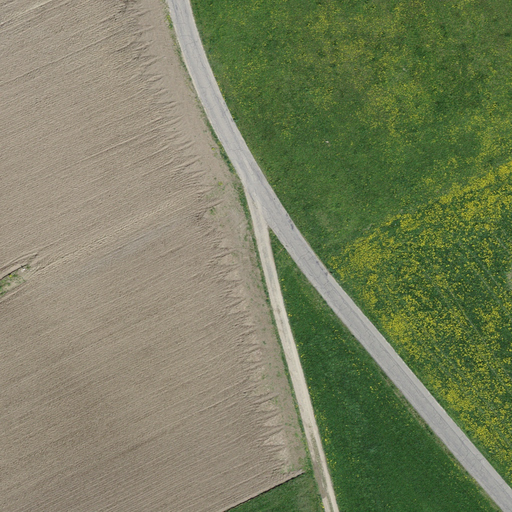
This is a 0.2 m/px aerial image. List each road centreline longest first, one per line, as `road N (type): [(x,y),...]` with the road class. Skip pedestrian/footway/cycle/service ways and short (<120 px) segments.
road 1 (unclassified): [(511,504),(321,279),(226,128),(178,0)]
road 2 (track): [(334,511),(253,176)]
